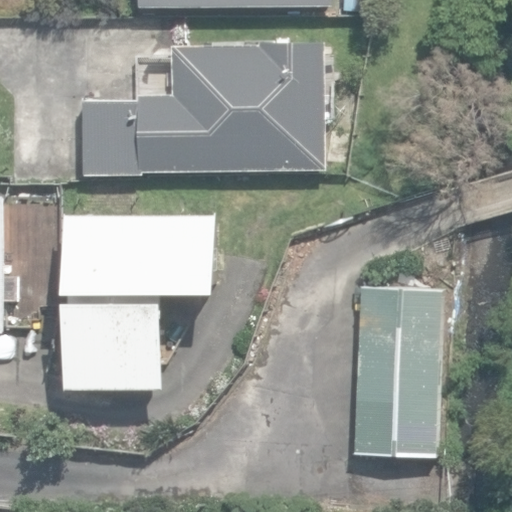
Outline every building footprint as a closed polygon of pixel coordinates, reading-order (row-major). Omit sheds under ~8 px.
[(369,12),(371,0),(346,0),(345,9),(369,12)] [(350,163),(356,133),(331,128),(330,42),(177,44),(177,93),(145,94),(145,100),(88,101),(89,175),(147,174),(147,170),(331,168),(331,160),(350,163)] [(0,328),(8,329),(10,196),(0,195),(0,328)] [(228,207),(71,212),(77,386),(176,383),(173,292),(230,290),(228,207)] [(443,455),(449,290),(366,287),(360,452),(443,455)]
